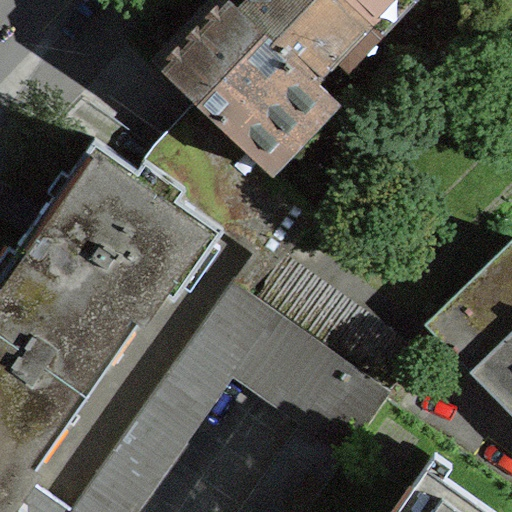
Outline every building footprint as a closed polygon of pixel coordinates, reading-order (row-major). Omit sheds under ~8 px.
[(261,159),(326,91),(314,79),(229,0),(222,0),(161,64),(203,104),(261,159)] [(229,0),(314,79),(370,20),(349,0),(229,0)] [(349,0),(370,20),(389,0),(349,0)] [(232,283),(245,291),(320,215),(261,159),(203,104),(145,171),(94,135),(0,269),(0,328),(87,389),(160,286),(174,295),(220,229),(253,251),(232,283)] [(511,237),(425,322),(472,370),(479,363),(511,397),(511,237)] [(301,511),(387,390),(245,291),(232,283),(73,508),(75,509),(72,511),(120,511),(233,353),(320,414),(251,511),(301,511)] [(0,511),(72,511),(75,509),(73,508),(27,475),(87,389),(0,328),(0,511)] [(499,511),(438,470),(408,511),(499,511)]
